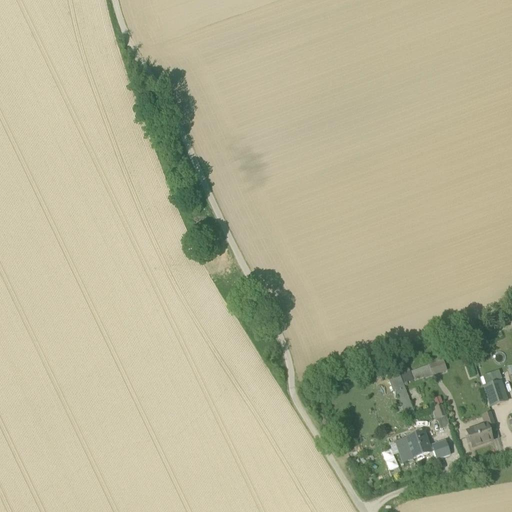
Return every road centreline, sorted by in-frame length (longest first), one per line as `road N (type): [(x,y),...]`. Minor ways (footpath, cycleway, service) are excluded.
road 1 (unclassified): [(114,0),(278,332),(295,390),(362,510)]
road 2 (unclassified): [(362,510),(511,452)]
